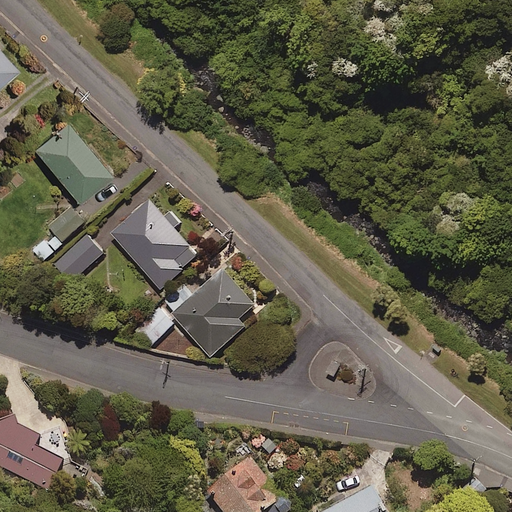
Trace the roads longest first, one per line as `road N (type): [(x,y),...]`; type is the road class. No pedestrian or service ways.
road 1 (unclassified): [(345,315),(12,0)]
road 2 (unclassified): [(0,331),(173,387),(282,405)]
road 3 (unclassified): [(282,405),(418,428),(509,455)]
road 4 (unclassified): [(509,455),(345,315)]
road 5 (unclassified): [(345,315),(288,354),(282,405)]
